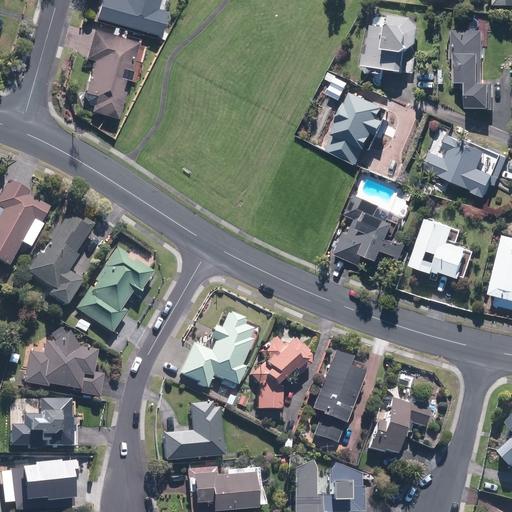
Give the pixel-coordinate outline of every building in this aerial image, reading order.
[(103,0),(98,17),(160,34),(167,10),(158,7),(159,0),(103,0)] [(365,52),(364,64),(407,68),(409,47),(421,41),(423,26),(415,16),(393,13),(392,26),(374,24),(371,53),(365,52)] [(139,41),(95,29),(87,57),(96,59),(87,92),(98,95),(94,110),(118,117),(125,90),(124,90),(130,68),(131,69),(139,41)] [(483,29),(453,30),(453,56),(455,56),(455,86),(472,86),(472,105),(494,105),(494,81),(483,81),(483,29)] [(332,82),(327,93),(341,100),(351,82),(333,73),(329,80),(332,82)] [(388,105),(356,90),(337,131),(337,130),(329,148),(360,162),(367,145),(369,146),(377,130),(382,132),(388,118),(383,116),(388,105)] [(433,152),(427,168),(488,194),(497,174),(481,168),(489,150),(451,134),(446,147),(451,149),(448,158),(433,152)] [(0,205),(5,209),(0,216),(0,259),(10,265),(36,220),(41,224),(51,207),(30,194),(33,190),(10,177),(0,193),(0,205)] [(346,232),(337,254),(367,267),(369,262),(383,268),(389,255),(401,260),(409,241),(396,236),(401,223),(378,213),(381,205),(357,194),(348,214),(357,218),(350,233),(346,232)] [(57,224),(27,270),(53,287),(49,294),(67,306),(84,280),(69,270),(79,256),(76,254),(95,224),(85,217),(82,222),(69,213),(61,227),(57,224)] [(456,226),(428,217),(413,263),(436,271),(438,267),(462,275),(471,247),(451,241),(456,226)] [(511,233),(508,233),(493,291),(499,292),(497,303),(511,306),(511,233)] [(117,246),(76,309),(113,333),(126,313),(121,310),(136,288),(140,291),(154,270),(117,246)] [(194,343),(180,373),(198,381),(197,384),(207,388),(213,373),(238,384),(246,367),(241,365),(249,348),(252,350),(261,331),(245,323),(247,319),(229,311),(222,327),(216,324),(210,338),(215,340),(211,350),(194,343)] [(69,331),(54,342),(44,340),(43,354),(29,352),(25,382),(80,388),(80,396),(100,398),(103,371),(96,370),(99,348),(79,346),(69,331)] [(282,409),(283,380),(292,372),(297,376),(311,364),(312,355),(295,335),(283,345),(276,336),(258,352),(265,361),(250,374),(257,383),(256,408),(282,409)] [(334,348),(311,407),(321,411),(311,438),(320,442),(322,437),(338,443),(368,366),(352,360),(354,355),(334,348)] [(386,411),(380,409),(368,449),(382,453),(383,449),(398,454),(404,435),(407,436),(411,423),(425,427),(431,405),(391,393),(386,411)] [(11,423),(10,444),(28,445),(28,448),(43,449),(43,444),(75,446),(76,417),(73,417),(74,399),(41,397),(40,413),(22,412),(22,423),(11,423)] [(215,407),(215,401),(189,403),(190,429),(163,431),(165,460),(225,456),(222,406),(215,407)] [(511,421),(510,423),(511,425),(511,440),(501,450),(511,461),(511,421)] [(360,474),(335,463),(328,472),(313,472),(314,459),(294,469),(292,511),(362,511),(363,486),(360,486),(360,474)] [(216,466),(187,467),(188,492),(194,492),(195,504),(212,503),(213,511),(258,509),(258,504),(265,504),(262,465),(225,467),(225,471),(217,472),(216,466)]
